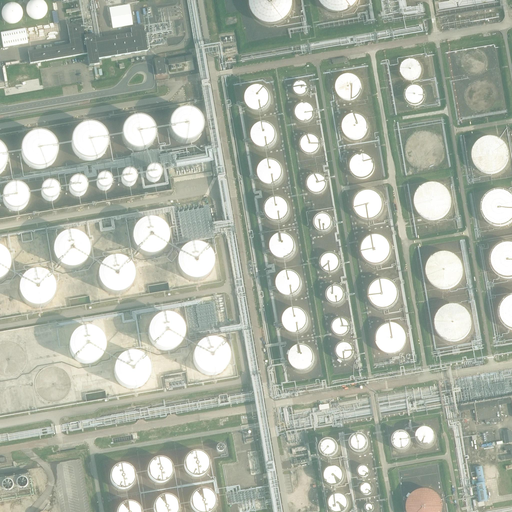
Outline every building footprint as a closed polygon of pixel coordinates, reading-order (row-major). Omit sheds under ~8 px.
[(29,10),(30,16),(35,19),(40,20),(45,18),(48,14),(49,10),(48,5),(45,2),(41,0),(36,0),(32,3),(29,6),(29,10)] [(249,0),(250,7),(254,15),(259,20),(266,23),(274,23),(282,21),(288,17),(292,10),(294,2),(293,0),(249,0)] [(318,0),(320,4),(326,9),(333,12),(341,13),(349,11),(354,6),(358,0),(318,0)] [(130,4),(109,8),(113,28),(133,25),(130,4)] [(4,15),(5,20),(10,24),(15,25),(20,23),(23,19),(24,14),(23,10),(20,7),(16,5),(11,5),(7,7),(5,11),(4,15)] [(147,51),(143,27),(131,29),(131,34),(95,40),(94,35),(84,37),(82,23),(67,25),(70,45),(28,52),(30,63),(30,64),(39,63),(87,54),(89,66),(94,66),(99,65),(98,60),(147,51)] [(29,43),(27,28),(1,33),(4,48),(29,43)] [(193,61),(192,56),(168,60),(169,65),(193,61)] [(163,58),(154,60),(157,76),(166,74),(163,58)] [(400,69),(401,75),(406,78),(411,79),(416,77),(419,73),(420,69),(419,64),(416,61),(412,59),(407,59),(403,62),(400,65),(400,69)] [(339,98),(348,101),(356,98),(361,92),(362,85),(359,78),(352,74),(344,74),(338,77),(334,84),(335,91),(339,98)] [(291,89),(294,94),(299,96),(305,95),(308,90),(308,84),(304,80),(298,79),(293,83),(291,89)] [(404,95),(405,100),(410,104),(415,105),(420,103),(423,99),(424,94),(423,90),(420,86),(416,84),(411,85),(407,87),(404,91),(404,95)] [(248,112),(257,115),(264,112),(269,106),(270,99),(267,92),(261,88),(253,88),(246,91),(243,98),(243,105),(248,112)] [(294,113),(295,118),(300,122),(305,122),(310,120),(313,116),(314,112),(313,108),(310,104),(306,102),(301,102),(297,105),(294,108),(294,113)] [(203,129),(203,127),(203,125),(202,123),(202,121),(200,119),(199,117),(198,115),(196,114),(194,113),(192,112),(190,111),(188,111),(185,111),(183,111),(181,112),(179,113),(177,114),(175,115),(174,116),(172,118),(171,120),(170,122),(169,124),(169,126),(169,129),(169,131),(170,133),(171,135),(172,137),(173,139),(175,140),(176,142),(178,143),(180,144),(182,145),(185,145),(187,145),(189,145),(191,144),(193,143),(195,142),(197,141),(199,139),(200,138),(201,136),(202,134),(203,132),(203,129)] [(346,137),(355,140),(363,138),(368,131),(368,124),(365,118),(359,113),(351,113),(345,117),(341,123),(341,131),(346,137)] [(155,136),(155,134),(155,132),(154,130),(154,128),(152,126),(151,124),(150,122),(148,121),(146,120),(144,119),(142,118),(140,118),(137,118),(135,118),(133,119),(131,120),(129,121),(127,122),(126,123),(124,125),(123,127),(122,129),(121,131),(121,133),(121,136),(121,138),(122,140),(123,142),(124,144),(125,146),(127,147),(128,149),(130,150),(132,151),(134,151),(137,152),(139,152),(141,152),(143,151),(145,150),(147,149),(149,148),(151,146),(152,145),(153,143),(154,141),(155,139),(155,136)] [(254,149),(263,152),(270,149),(275,143),(276,135),(273,129),(267,125),(259,124),(252,128),(249,135),(249,142),(254,149)] [(108,147),(108,145),(108,143),(108,140),(107,139),(107,137),(106,135),(105,133),(104,131),(102,130),(101,129),(99,127),(97,127),(95,126),(93,125),(91,125),(89,125),(87,125),(85,126),(83,126),(81,127),(80,128),(78,129),(76,131),(75,132),(74,134),(73,136),(72,138),(72,140),(72,142),(72,144),(72,146),(72,148),(73,150),(74,152),(75,153),(76,155),(77,157),(79,158),(81,159),(83,160),(85,161),(86,161),(89,161),(91,161),(93,161),(95,161),(97,160),(98,159),(100,158),(102,157),(103,156),(105,154),(106,152),(107,150),(107,149),(108,147)] [(57,155),(57,153),(57,151),(57,149),(57,147),(56,145),(55,144),(54,142),(53,140),(52,139),(50,137),(48,136),(46,135),(45,135),(43,134),(40,134),(38,134),(36,134),(34,135),(32,135),(31,136),(29,137),(27,138),(26,140),(24,141),(23,143),(22,145),(22,147),(21,149),(21,151),(21,153),(21,155),(22,157),(22,159),(23,161),(24,162),(25,164),(27,165),(28,167),(30,168),(32,169),(34,169),(36,170),(38,170),(40,170),(42,170),(44,170),(46,169),(48,168),(49,167),(51,166),(53,164),(54,163),(55,161),(56,159),(57,157),(57,155)] [(299,145),(301,150),(305,154),(311,155),(316,153),(319,149),(320,144),(319,140),(316,137),(312,135),(307,135),(302,137),(300,141),(299,145)] [(475,166),(482,172),(493,174),(501,170),(507,164),(510,154),(507,144),(501,138),(492,135),(483,136),(476,141),(472,148),(471,157),(475,166)] [(353,176),(362,179),(370,177),(375,171),(375,163),(372,157),(366,152),(358,152),(352,156),(348,163),(349,170),(353,176)] [(261,184),(270,187),(277,185),(282,179),(283,171),(280,165),(273,160),(265,160),(259,164),(256,171),(256,178),(261,184)] [(146,180),(147,181),(149,183),(150,183),(152,184),(153,184),(155,184),(156,183),(158,183),(159,181),(160,180),(161,179),(161,177),(161,175),(161,174),(161,172),(160,171),(159,170),(157,169),(156,168),(154,168),(152,168),(151,168),(149,169),(148,170),(147,171),(146,172),(145,174),(145,175),(145,177),(145,179),(146,180)] [(121,184),(122,185),(123,186),(125,187),(126,187),(127,188),(129,188),(130,188),(132,187),(133,186),(134,185),(135,184),(136,183),(136,181),(136,180),(136,178),(136,177),(135,175),(134,174),(133,173),(132,173),(130,172),(129,172),(127,172),(126,172),(124,173),(123,174),(122,175),(121,176),(121,178),(120,179),(120,181),(121,182),(121,184)] [(97,188),(98,189),(99,191),(101,192),(102,192),(104,192),(106,192),(108,191),(109,190),(110,189),(111,188),(112,186),(112,184),(112,183),(112,181),(111,179),(110,178),(108,177),(106,176),(105,176),(103,176),(101,176),(100,177),(98,178),(97,180),(96,181),(96,183),(96,185),(96,186),(97,188)] [(306,187),(308,192),(312,196),(318,196),(323,195),(326,191),(327,186),(326,182),(323,178),(318,176),(314,177),(309,179),(307,183),(306,187)] [(69,191),(70,192),(71,193),(71,194),(72,195),(73,196),(75,196),(76,197),(77,197),(78,197),(80,197),(81,196),(82,196),(83,195),(84,194),(85,193),(86,192),(86,191),(86,190),(86,188),(86,187),(86,186),(86,185),(85,183),(84,182),(83,182),(82,181),(81,180),(80,180),(79,180),(77,179),(76,180),(75,180),(74,180),(73,181),(72,182),(71,183),(70,184),(69,185),(69,186),(69,187),(69,189),(69,190),(69,191)] [(417,213),(424,218),(435,220),(443,217),(449,210),(451,200),(448,190),(442,184),(434,182),(425,183),(418,187),(414,195),(413,204),(417,213)] [(41,197),(42,199),(44,200),(45,201),(47,202),(49,202),(51,202),(53,201),(55,200),(56,199),(57,198),(58,196),(59,194),(59,192),(59,190),(58,189),(57,187),(55,186),(54,185),(52,184),(50,184),(48,184),(46,184),(45,185),(43,186),(42,188),(41,189),(41,191),(40,193),(41,195),(41,197)] [(17,211),(19,211),(21,210),(23,209),(25,207),(26,206),(27,204),(28,202),(28,200),(28,198),(28,195),(27,193),(26,191),(25,190),(23,188),(21,187),(19,186),(17,186),(15,186),(13,186),(11,186),(9,187),(7,189),(6,190),(4,192),(3,194),(3,196),(3,198),(3,200),(3,202),(4,204),(5,206),(7,208),(9,209),(10,210),(13,211),(15,211),(17,211)] [(484,219),(491,224),(503,226),(511,223),(511,221),(511,192),(510,190),(501,188),(493,189),(486,193),(481,201),(480,210),(484,219)] [(352,207),(355,214),(360,219),(366,221),(374,220),(379,217),(383,212),(385,205),(384,199),(382,195),(377,191),(371,189),(364,189),(360,191),(355,195),(352,201),(352,207)] [(267,222),(276,225),(283,223),(288,217),(289,209),(286,203),(280,198),(272,198),(265,202),(262,209),(262,216),(267,222)] [(173,244),(214,239),(209,206),(192,209),(192,210),(180,212),(180,210),(168,211),(173,244)] [(313,227),(315,232),(320,236),(325,237),(330,235),(333,231),(334,226),(333,222),(330,219),(326,217),(321,217),(316,219),(314,223),(313,227)] [(168,243),(168,241),(168,239),(168,237),(168,235),(167,233),(166,231),(165,229),(164,227),(163,226),(161,224),(160,223),(158,222),(156,222),(154,221),(152,221),(150,221),(148,221),(146,221),(144,222),(142,223),(140,224),(138,225),(137,226),(136,228),(134,230),(133,231),(133,233),(132,235),(132,237),(132,239),(132,241),(132,243),(133,245),(134,247),(135,249),(136,251),(137,252),(139,254),(141,255),(142,256),(144,256),(146,257),(148,257),(150,257),(152,257),(155,257),(156,256),(158,255),(160,254),(162,253),(163,252),(165,250),(166,248),(167,247),(168,245),(168,243)] [(359,252),(362,259),(367,264),(373,266),(381,265),(386,262),(390,257),(392,250),(391,244),(389,240),(384,236),(378,233),(372,234),(367,236),(362,240),(360,246),(359,252)] [(89,256),(90,254),(90,252),(89,250),(89,248),(88,246),(88,244),(87,242),(85,241),(84,239),(82,238),(81,236),(79,236),(77,235),(75,234),(73,234),(71,234),(69,234),(67,234),(65,235),(63,236),(61,237),(60,238),(58,239),(57,241),(56,243),(55,245),(54,246),(53,248),(53,250),(53,253),(53,255),(53,257),(54,259),(55,260),(56,262),(57,264),(59,265),(60,267),(62,268),(64,269),(65,270),(67,270),(70,270),(72,270),(74,270),(76,270),(78,269),(80,269),(81,268),(83,266),(84,265),(86,263),(87,262),(88,260),(89,258),(89,256)] [(273,259),(282,262),(289,260),(294,253),(295,246),(292,240),(286,235),(278,235),(271,239),(268,245),(268,253),(273,259)] [(492,272),(499,278),(510,279),(511,278),(511,241),(509,241),(500,242),(493,247),(489,254),(488,263),(492,272)] [(213,267),(213,265),(213,263),(213,260),(213,258),(212,257),(211,255),(210,253),(209,251),(208,250),(206,248),(205,247),(203,246),(201,245),(199,245),(197,245),(195,245),(193,245),(191,245),(189,246),(187,247),(185,248),(183,249),(182,250),(181,252),(179,253),(178,255),(178,257),(177,259),(177,261),(177,263),(177,265),(177,267),(178,269),(179,271),(180,273),(181,275),(182,276),(184,277),(186,279),(187,280),(189,280),(191,281),(193,281),(195,281),(197,281),(199,281),(201,280),(203,279),(205,278),(207,277),(208,276),(210,274),(211,272),(212,271),(213,269),(213,267)] [(11,269),(11,267),(11,265),(11,263),(10,261),(10,259),(9,257),(8,255),(7,253),(5,252),(4,251),(2,249),(0,248),(0,281),(1,281),(3,280),(4,279),(6,278),(7,276),(8,275),(9,273),(10,271),(11,269)] [(429,281),(436,287),(448,288),(456,285),(462,279),(464,268),(461,259),(455,253),(447,250),(438,251),(431,256),(426,263),(426,272),(429,281)] [(319,266),(321,271),(325,275),(331,276),(335,274),(339,270),(340,265),(338,261),(336,258),(331,256),(326,256),(322,258),(320,262),(319,266)] [(134,281),(134,279),(134,277),(134,275),(134,273),(133,271),(132,269),(131,267),(130,265),(129,264),(127,263),(126,261),(124,260),(122,260),(120,259),(118,259),(116,259),(114,259),(112,259),(110,260),(108,261),(106,262),(104,263),(103,264),(101,266),(100,268),(99,269),(99,271),(98,273),(98,275),(98,277),(98,279),(98,281),(99,283),(100,285),(101,287),(102,289),(103,290),(105,292),(107,293),(108,294),(110,294),(112,295),(114,295),(116,295),(118,295),(120,295),(122,294),(124,293),(126,292),(128,291),(129,290),(131,288),(132,287),(133,285),(133,283),(134,281)] [(55,294),(55,292),(55,290),(55,288),(55,286),(54,284),(53,282),(52,280),(51,279),(50,277),(48,276),(46,275),(44,274),(43,273),(41,272),(39,272),(36,272),(34,272),(32,272),(30,273),(29,274),(27,275),(25,276),(24,277),(22,279),(21,281),(20,283),(19,284),(19,286),(19,288),(18,291),(19,293),(19,295),(20,297),(20,298),(21,300),(23,302),(24,303),(26,305),(27,306),(29,307),(31,308),(33,308),(35,308),(37,308),(39,308),(41,308),(43,307),(45,307),(47,306),(49,304),(50,303),(51,301),(53,300),(54,298),(54,296),(55,294)] [(279,297),(288,300),(295,297),(300,291),(301,284),(298,277),(291,273),(284,273),(277,276),(274,283),(274,290),(279,297)] [(366,296),(369,303),(374,307),(381,309),(388,308),(393,305),(397,300),(399,294),(398,288),(396,284),(391,279),(385,277),(379,277),(374,280),(369,284),(367,289),(366,296)] [(324,298),(326,304),(330,307),(336,308),(341,306),(344,302),(345,298),(344,294),(341,290),(336,288),(332,288),(327,291),(325,294),(324,298)] [(500,323),(507,329),(511,329),(511,292),(509,293),(502,298),(497,305),(496,314),(500,323)] [(437,334),(444,340),(455,341),(463,338),(469,332),(472,321),(469,312),(463,306),(454,303),(445,304),(438,309),(434,316),(433,325),(437,334)] [(285,334),(294,337),(302,335),(307,328),(308,321),(305,314),(298,310),(290,310),(284,314),(280,320),(281,327),(285,334)] [(184,336),(184,334),(184,332),(184,330),(183,327),(182,325),(181,323),(180,322),(178,320),(176,319),(174,317),(172,317),(170,316),(168,316),(165,316),(163,316),(161,316),(159,317),(157,318),(155,320),(153,321),(152,323),(151,325),(150,327),(149,329),(149,332),(148,334),(149,336),(149,338),(150,341),(151,343),(152,344),(154,346),(156,348),(157,349),(159,350),(162,351),(164,351),(166,351),(168,351),(171,351),(173,350),(175,349),(177,348),(179,346),(180,345),(182,343),(183,341),(184,339),(184,336)] [(330,326),(332,331),(336,335),(342,336),(347,334),(350,330),(351,325),(350,321),(347,318),(342,316),(338,316),(333,319),(331,322),(330,326)] [(375,340),(378,347),(383,352),(389,354),(396,353),(402,350),(405,345),(407,338),(406,332),(404,328),(399,324),(393,322),(387,322),(382,324),(377,328),(375,334),(375,340)] [(127,327),(106,335),(108,340),(112,338),(115,345),(129,340),(132,339),(127,327)] [(105,350),(105,347),(105,344),(104,341),(103,338),(102,336),(100,334),(98,332),(95,330),(92,329),(89,328),(86,328),(84,329),(81,329),(78,331),(76,332),(74,335),(72,337),(71,340),(70,342),(69,345),(69,348),(70,351),(71,354),(72,356),(74,359),(77,361),(79,362),(82,363),(85,364),(88,364),(91,364),(93,363),(96,361),(99,360),(101,358),(102,355),(104,353),(105,350)] [(229,363),(230,361),(230,358),(229,355),(228,352),(227,350),(226,347),(224,345),(221,343),(219,342),(216,341),(213,341),(210,341),(207,341),(205,342),(202,343),(200,345),(198,347),(196,349),(195,352),(194,354),(193,357),(193,360),(193,363),(194,366),(196,368),(197,371),(199,373),(202,374),(204,376),(207,377),(210,377),(213,377),(215,377),(218,376),(221,375),(223,373),(225,371),(227,369),(228,366),(229,363)] [(334,354),(336,359),(340,363),(346,363),(350,361),(353,357),(354,353),(353,349),(350,345),(346,343),(341,343),(337,346),(335,349),(334,354)] [(292,370),(301,373),(308,371),(313,365),(314,357),(311,351),(304,346),(297,346),(290,350),(287,357),(287,364),(292,370)] [(149,376),(150,373),(150,370),(150,367),(149,365),(147,362),(146,360),(144,358),(141,356),(139,355),(136,354),(133,353),(130,353),(128,354),(125,355),(122,356),(120,357),(118,359),(116,362),(115,364),(114,367),(114,370),(114,373),(114,376),(115,378),(116,381),(118,383),(120,385),(122,387),(125,388),(127,389),(130,390),(133,390),(136,389),(139,388),(141,387),(144,385),(146,383),(147,381),(149,379),(149,376)] [(183,377),(164,380),(166,389),(169,389),(168,383),(183,380),(183,377)] [(511,396),(459,405),(461,412),(474,410),(476,422),(485,421),(485,423),(491,422),(491,423),(501,422),(499,406),(511,403),(511,404),(511,396)] [(434,438),(434,436),(433,434),(432,432),(431,431),(429,430),(428,429),(426,429),(424,429),(422,429),(421,430),(419,430),(418,431),(417,433),(416,435),(415,437),(415,438),(416,440),(416,442),(417,444),(418,445),(420,446),(422,447),(424,447),(425,447),(427,447),(429,447),(431,445),(432,445),(433,443),(433,442),(434,440),(434,438)] [(503,432),(505,444),(511,442),(511,437),(511,430),(503,432)] [(410,442),(410,440),(409,438),(408,437),(407,435),(405,434),(404,433),(402,433),(400,433),(398,433),(397,434),(395,435),(394,435),(393,437),(392,439),(391,441),(391,442),(392,444),(392,446),(393,448),(394,449),(396,450),(398,451),(400,452),(401,452),(403,451),(405,451),(407,450),(408,449),(409,447),(409,446),(410,444),(410,442)] [(368,445),(368,443),(367,441),(366,440),(365,438),(363,437),(361,436),(359,436),(358,436),(356,436),(354,437),(353,437),(352,438),(350,440),(349,442),(349,444),(349,445),(349,447),(350,449),(351,451),(352,452),(353,453),(355,454),(357,454),(359,455),(361,454),(362,454),(364,453),(365,452),(366,450),(367,449),(368,447),(368,445)] [(338,450),(338,449),(338,447),(337,446),(336,444),(335,442),(333,441),(332,440),(330,440),(328,440),(326,440),(325,441),(323,442),(322,443),(321,445),(320,446),(319,448),(319,450),(320,452),(320,453),(321,455),(322,456),(324,458),(325,458),(328,459),(329,459),(331,459),(333,458),(335,457),(335,456),(337,455),(337,453),(338,451),(338,450)] [(220,443),(216,449),(222,452),(225,446),(220,443)] [(511,459),(511,446),(504,447),(505,451),(510,450),(511,455),(504,456),(502,457),(502,461),(505,460),(511,459)] [(293,455),(296,454),(296,452),(307,450),(306,447),(292,449),(293,455)] [(186,477),(195,480),(202,477),(207,471),(208,463),(205,457),(198,453),(191,452),(184,456),(181,463),(181,470),(186,477)] [(150,484),(159,487),(166,484),(171,478),(172,471),(169,464),(163,460),(155,460),(148,463),(145,470),(145,477),(150,484)] [(115,486),(124,489),(132,487),(137,480),(137,473),(134,466),(128,462),(120,462),(114,466),(110,472),(110,480),(115,486)] [(357,474),(361,478),(366,478),(370,473),(369,468),(365,465),(361,465),(357,468),(357,474)] [(475,467),(478,484),(485,482),(482,466),(475,467)] [(343,477),(343,475),(342,473),(341,472),(340,470),(338,469),(337,468),(335,468),(333,468),(331,468),(330,469),(328,470),(327,471),(326,472),(325,474),(324,476),(324,478),(325,480),(325,481),(326,483),(327,484),(329,485),(331,486),(333,487),(334,487),(336,486),(338,486),(340,485),(341,484),(342,483),(342,481),(343,479),(343,477)] [(31,479),(0,484),(0,499),(33,495),(31,479)] [(488,501),(485,482),(478,484),(476,484),(479,503),(488,501)] [(359,492),(363,496),(368,496),(372,491),(371,486),(367,483),(363,483),(359,487),(359,492)] [(442,511),(443,508),(443,504),(442,500),(439,496),(436,493),(433,491),(429,489),(425,489),(420,489),(416,491),(413,493),(410,496),(407,499),(406,503),(405,508),(406,511),(405,511),(442,511)] [(191,511),(210,511),(214,508),(215,500),(212,494),(205,490),(197,490),(191,493),(188,500),(188,507),(191,511)] [(348,504),(348,502),(347,500),(346,498),(345,497),(344,496),(342,495),(340,495),(338,495),(336,495),(335,496),(333,496),(332,497),(331,499),(330,501),(329,503),(329,504),(330,506),(330,508),(331,510),(332,511),(333,511),(343,511),(345,511),(346,511),(347,509),(347,508),(348,506),(348,504)] [(177,511),(178,507),(175,500),(168,496),(160,496),(154,499),(151,506),(150,511),(177,511)] [(139,511),(138,507),(131,503),(123,502),(117,506),(113,511),(139,511)] [(374,508),(374,506),(373,505),(373,504),(372,503),(371,503),(370,502),(369,502),(368,502),(366,502),(365,504),(363,505),(363,506),(363,508),(363,509),(363,510),(364,511),(371,511),(372,511),(373,510),(374,509),(374,508)]
